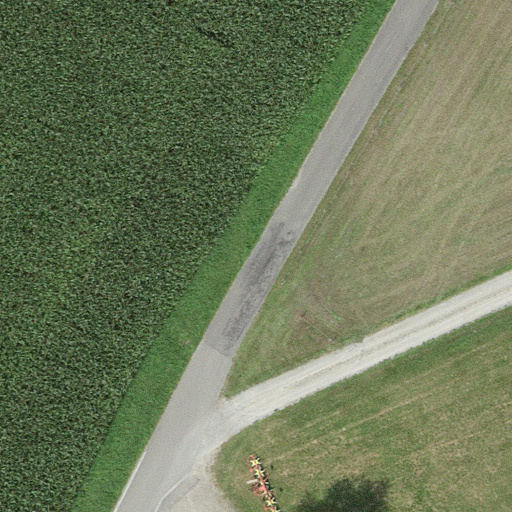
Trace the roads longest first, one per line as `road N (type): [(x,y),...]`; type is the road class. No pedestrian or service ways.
road 1 (unclassified): [(420,0),(350,115),(139,511)]
road 2 (track): [(511,287),(172,440)]
